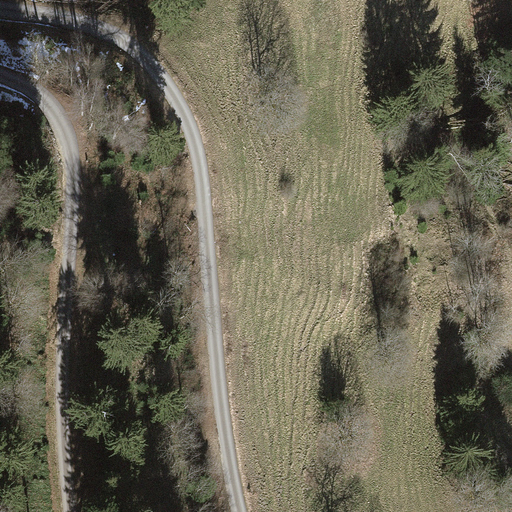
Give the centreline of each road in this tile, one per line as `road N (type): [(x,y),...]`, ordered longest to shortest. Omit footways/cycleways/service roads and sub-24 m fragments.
road 1 (unclassified): [(242,511),(225,424),(201,169),(183,106),(150,59),(107,29),(0,10)]
road 2 (unclassified): [(0,76),(53,103),(73,136),(64,403),(72,511)]
